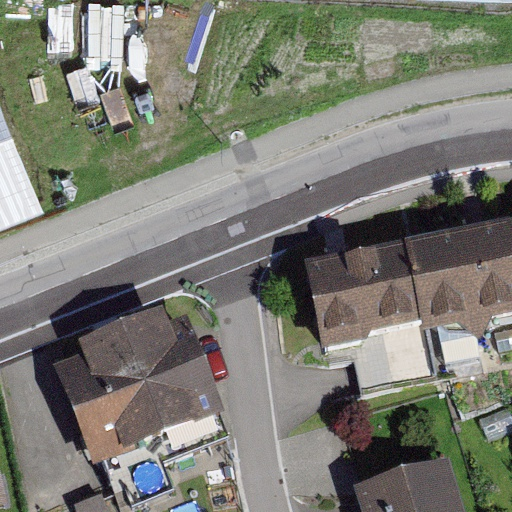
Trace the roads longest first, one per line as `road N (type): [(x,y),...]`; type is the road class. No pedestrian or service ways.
road 1 (residential): [(511,132),(378,161),(214,225)]
road 2 (residential): [(214,225),(242,318),(273,511)]
road 3 (residential): [(214,225),(0,311)]
